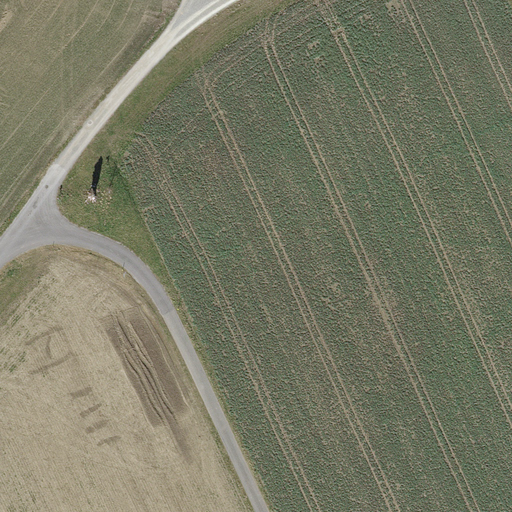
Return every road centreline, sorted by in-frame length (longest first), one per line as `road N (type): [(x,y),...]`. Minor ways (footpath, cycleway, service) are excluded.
road 1 (track): [(26,220),(118,253),(158,290),(263,511)]
road 2 (track): [(26,220),(185,16)]
